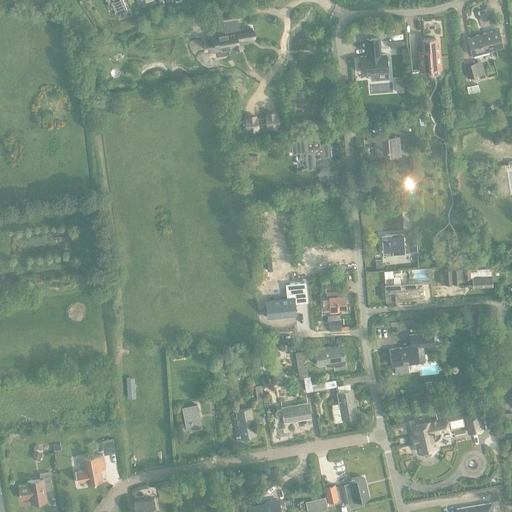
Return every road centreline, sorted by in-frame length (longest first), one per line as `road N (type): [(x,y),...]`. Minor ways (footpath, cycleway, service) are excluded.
road 1 (unclassified): [(362,313),(340,26),(356,15),(465,0)]
road 2 (unclassified): [(102,511),(141,477),(383,434)]
road 3 (residential): [(362,313),(511,301)]
road 4 (unclassified): [(383,434),(362,313)]
